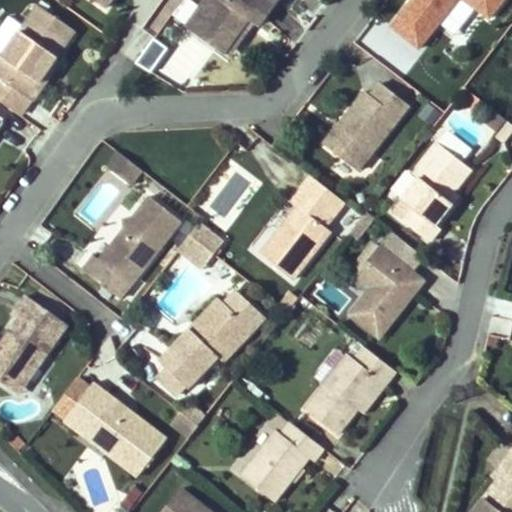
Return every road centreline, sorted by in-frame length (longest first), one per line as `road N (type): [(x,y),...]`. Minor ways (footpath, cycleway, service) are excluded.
road 1 (residential): [(0,241),(90,111),(264,106),(348,0)]
road 2 (residential): [(511,186),(487,216),(454,353),(374,471)]
road 3 (unknown): [(1,239),(105,322)]
